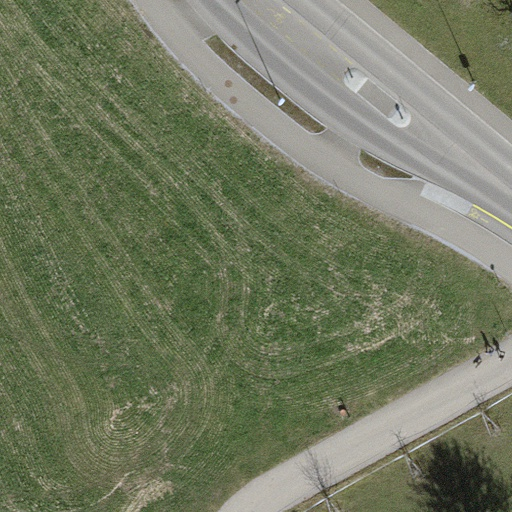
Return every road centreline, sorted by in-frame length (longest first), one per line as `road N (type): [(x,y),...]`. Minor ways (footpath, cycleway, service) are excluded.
road 1 (tertiary): [(511,199),(255,0)]
road 2 (residential): [(511,361),(249,511)]
